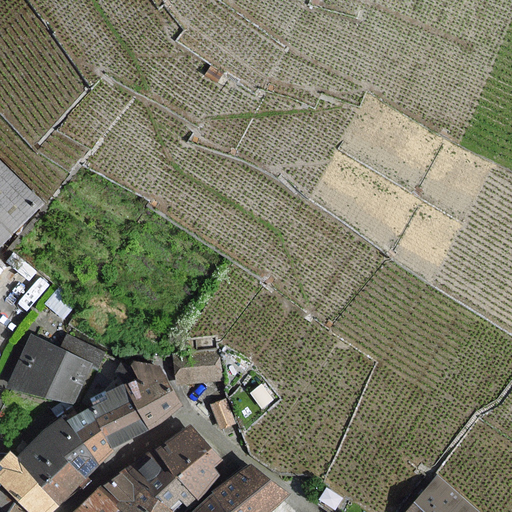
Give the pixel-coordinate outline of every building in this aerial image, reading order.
[(0,243),(40,203),(0,163),(0,243)] [(33,337),(10,387),(73,402),(90,365),(33,337)] [(176,355),(177,381),(219,380),(218,353),(176,355)] [(132,366),(141,379),(124,386),(150,430),(181,405),(159,367),(135,363),(132,366)] [(89,399),(92,407),(111,450),(150,430),(124,386),(89,399)] [(234,422),(226,400),(213,405),(221,427),(234,422)] [(92,407),(64,423),(100,464),(111,450),(92,407)] [(44,432),(27,449),(17,460),(42,488),(70,462),(87,478),(100,464),(64,423),(62,420),(44,432)] [(191,426),(156,449),(196,498),(218,473),(213,466),(220,459),(191,426)] [(156,449),(126,469),(172,511),(173,511),(181,505),(183,503),(187,507),(196,498),(156,449)] [(51,511),(58,505),(42,488),(17,460),(10,452),(1,464),(6,468),(0,474),(0,481),(32,511),(51,511)] [(87,478),(70,462),(42,488),(58,505),(87,478)] [(270,511),(289,494),(250,466),(213,494),(225,511),(270,511)] [(103,486),(124,511),(172,511),(126,469),(103,486)] [(476,511),(437,477),(408,511),(476,511)] [(124,511),(103,486),(76,511),(124,511)] [(0,490),(0,511),(8,511),(15,503),(0,490)] [(195,511),(225,511),(213,494),(195,511)] [(25,511),(15,503),(8,511),(25,511)]
